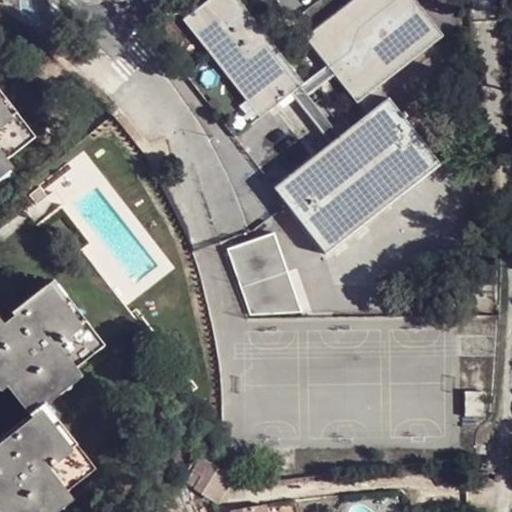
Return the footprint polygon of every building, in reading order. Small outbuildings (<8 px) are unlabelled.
[(210,0),(186,19),(264,113),(294,90),(303,83),(306,80),(241,0),(210,0)] [(417,0),(352,0),(309,35),(330,62),(338,71),(359,99),(444,33),(417,0)] [(330,62),(306,80),(303,83),(309,91),(338,71),(330,62)] [(294,90),(335,143),(344,135),(309,91),(303,83),(294,90)] [(0,142),(0,111),(9,105),(0,94),(0,163),(11,155),(4,147),(0,142)] [(278,186),(329,249),(442,161),(390,98),(344,135),(335,143),(278,186)] [(32,125),(15,101),(9,105),(0,111),(0,142),(4,147),(32,125)] [(29,194),(36,203),(47,195),(40,186),(29,194)] [(262,214),(254,221),(256,224),(265,218),(262,214)] [(271,237),(228,254),(251,316),(295,299),(271,237)] [(47,273),(12,300),(14,303),(49,275),(47,273)] [(54,332),(79,311),(49,275),(14,303),(1,312),(0,310),(0,377),(5,375),(27,403),(37,396),(80,364),(72,355),(54,332)] [(102,332),(83,309),(79,311),(54,332),(72,355),(102,332)] [(484,391),(464,391),(465,416),(483,415),(484,391)] [(0,503),(7,511),(39,511),(70,488),(64,480),(45,456),(70,435),(37,396),(27,403),(0,422),(0,503)] [(92,456),(74,432),(70,435),(45,456),(64,480),(92,456)] [(202,458),(193,472),(202,477),(194,490),(216,503),(233,477),(202,458)]
